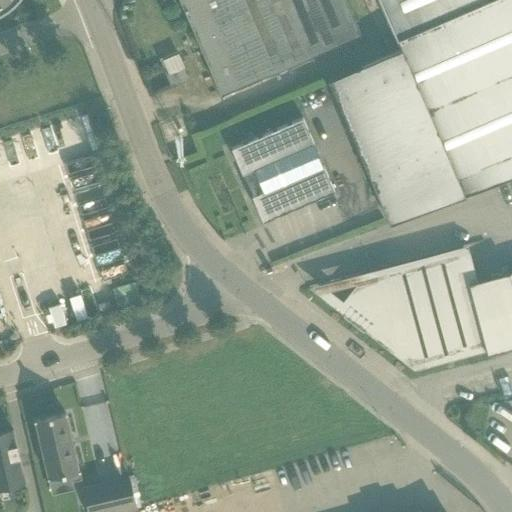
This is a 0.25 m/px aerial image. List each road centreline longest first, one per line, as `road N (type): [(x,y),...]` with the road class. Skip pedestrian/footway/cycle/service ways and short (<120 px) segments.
road 1 (tertiary): [(508,511),(469,467),(234,283)]
road 2 (tertiary): [(234,283),(172,214),(87,0)]
road 3 (unknown): [(234,283),(298,269),(511,191)]
road 4 (residential): [(0,377),(184,320),(234,283)]
road 5 (unknown): [(54,361),(45,307),(5,193)]
road 6 (unknown): [(199,250),(359,191)]
road 7 (unknown): [(318,511),(469,467)]
